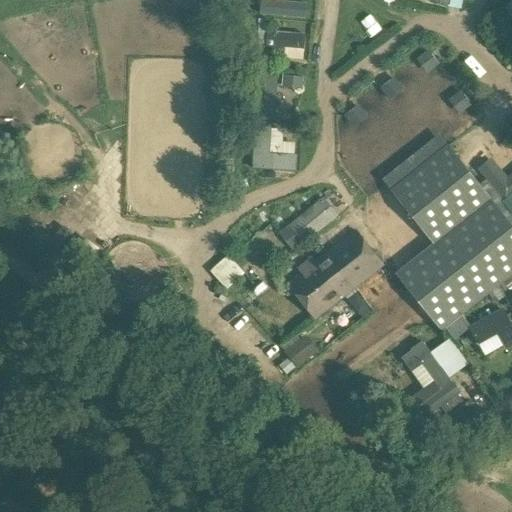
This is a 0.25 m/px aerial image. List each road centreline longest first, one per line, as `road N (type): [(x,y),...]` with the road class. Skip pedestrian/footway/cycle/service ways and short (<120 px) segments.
road 1 (track): [(53,294),(123,232),(193,241),(315,175),(328,141),(324,96),(414,26),(454,27),(511,95)]
road 2 (unclassified): [(331,511),(0,252)]
